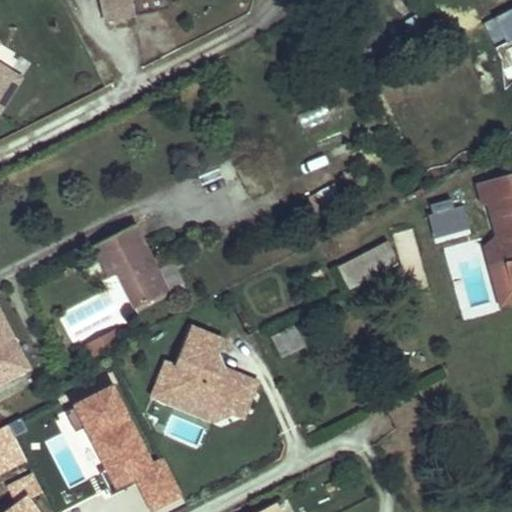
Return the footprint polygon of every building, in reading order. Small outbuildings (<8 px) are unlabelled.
[(96,0),(101,24),(134,19),(131,0),(96,0)] [(153,52),(174,51),(173,23),(151,24),(153,52)] [(263,171),(248,143),(232,152),(246,180),(263,171)] [(487,245),(494,276),(511,272),(511,169),(462,181),(466,200),(476,197),(487,245)] [(459,199),(425,209),(435,245),(470,235),(459,199)] [(167,272),(131,204),(86,228),(102,259),(112,254),(131,291),(167,272)] [(341,273),(387,250),(377,229),(331,253),(341,273)] [(473,248),(480,279),(494,276),(487,245),(473,248)] [(497,290),(511,286),(511,272),(494,276),(497,290)] [(0,387),(33,370),(0,305),(0,387)] [(92,305),(72,310),(79,332),(99,326),(92,305)] [(215,367),(224,337),(184,325),(173,361),(160,357),(146,402),(241,431),(257,380),(215,367)] [(293,329),(273,337),(281,355),(301,347),(293,329)] [(62,409),(104,490),(151,467),(109,385),(62,409)] [(197,442),(201,426),(176,419),(172,435),(197,442)] [(276,511),(267,493),(231,511),(276,511)]
